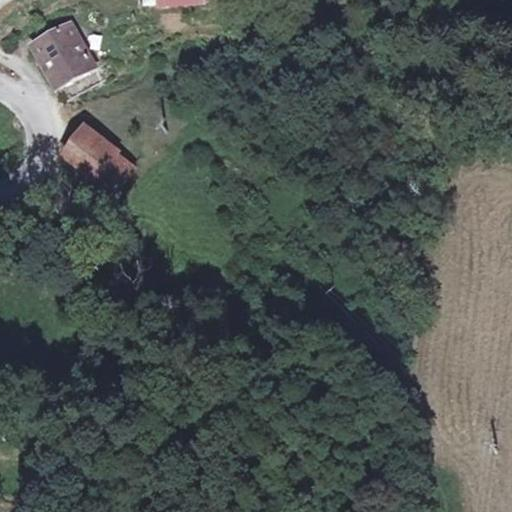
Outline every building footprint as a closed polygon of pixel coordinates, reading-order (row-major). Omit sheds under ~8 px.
[(155,0),(158,15),(204,7),(203,0),(155,0)] [(36,47),(59,89),(96,69),(72,29),(36,47)] [(105,85),(96,69),(59,89),(69,106),(105,85)] [(91,184),(116,159),(86,132),(62,157),(91,184)] [(134,174),(116,159),(91,184),(110,200),(134,174)]
